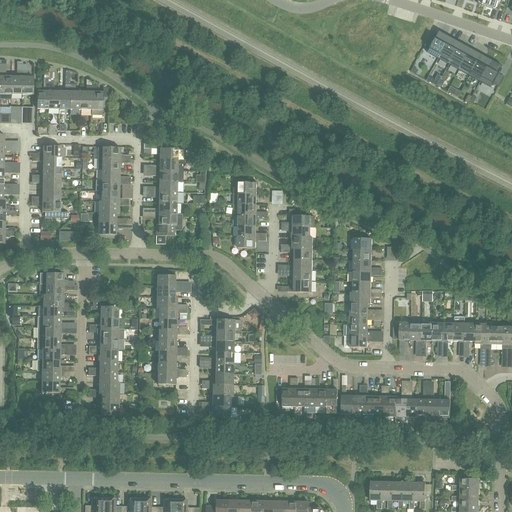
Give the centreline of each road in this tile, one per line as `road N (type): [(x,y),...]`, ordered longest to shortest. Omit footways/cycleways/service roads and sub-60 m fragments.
road 1 (unclassified): [(344,511),(339,495),(322,484),(75,479)]
road 2 (residential): [(137,254),(139,138),(25,138)]
road 3 (residential): [(79,419),(83,254)]
road 4 (residential): [(260,294),(337,362),(387,368)]
road 5 (residential): [(137,254),(204,256),(260,294)]
road 6 (residential): [(388,0),(511,39)]
road 7 (residential): [(500,511),(501,415),(485,391)]
